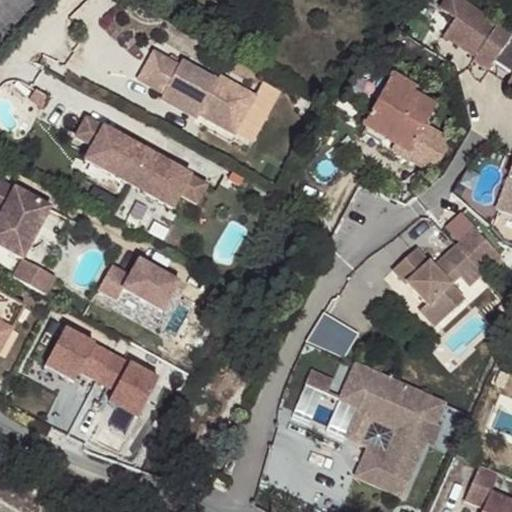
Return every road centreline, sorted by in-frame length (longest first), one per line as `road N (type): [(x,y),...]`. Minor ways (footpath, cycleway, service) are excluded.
road 1 (residential): [(227,503),(286,348),(353,247),(434,201),(486,120)]
road 2 (residential): [(0,417),(227,503)]
